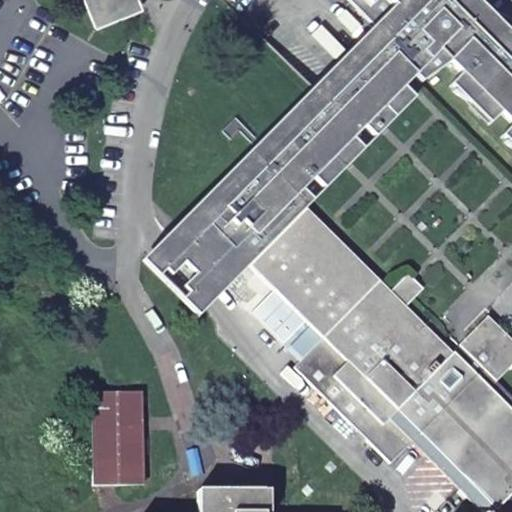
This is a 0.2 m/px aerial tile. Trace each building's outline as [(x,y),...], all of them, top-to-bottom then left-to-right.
[(141,11),(136,0),(82,0),(95,30),(141,11)] [(348,0),(376,27),(381,32),(370,44),(368,42),(328,82),(355,109),(239,225),(233,226),(227,230),(225,235),(223,241),(224,245),(241,262),(253,250),(259,257),(247,269),(323,346),(296,375),(392,470),(413,450),(476,511),(511,511),(511,407),(497,392),(511,376),(511,336),(496,320),(453,361),(407,315),(427,297),(410,279),(390,299),(304,212),(317,199),(305,186),(403,89),(415,78),(423,85),(452,64),(463,75),(451,87),(491,127),(503,115),(511,124),(511,127),(503,138),(511,147),(511,21),(482,5),(477,0),(348,0)] [(196,320),(247,269),(259,257),(253,250),(241,262),(224,245),(223,241),(225,235),(227,230),(233,226),(239,225),(355,109),(328,82),(368,42),(370,44),(381,32),(376,27),(139,265),(196,320)] [(305,186),(317,199),(415,102),(403,89),(305,186)] [(142,490),(138,400),(88,401),(91,492),(142,490)] [(302,511),(345,468),(337,460),(292,506),(261,507),(261,495),(197,496),(196,511),(302,511)]
